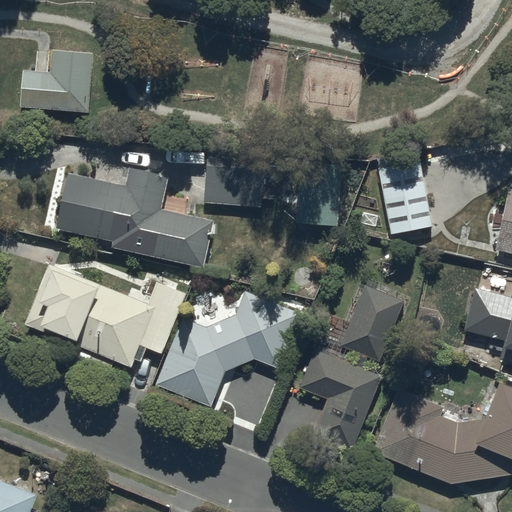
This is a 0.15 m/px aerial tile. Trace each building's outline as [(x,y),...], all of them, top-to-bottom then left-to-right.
[(88,110),(93,51),(53,46),(50,71),(41,70),(24,69),(20,105),(88,110)] [(419,152),(378,159),(390,232),(431,225),(419,152)] [(265,157),(206,153),(203,201),(262,205),(265,157)] [(150,255),(206,266),(216,218),(162,205),(167,176),(130,165),(125,182),(54,169),(43,226),(116,242),(112,255),(150,266),(150,255)] [(342,177),(297,174),(294,221),(339,224),(342,177)] [(511,187),(510,187),(495,245),(511,248),(511,187)] [(159,281),(153,301),(59,263),(40,297),(48,300),(41,319),(139,362),(146,345),(162,350),(187,292),(159,281)] [(511,295),(511,296),(475,285),(466,327),(503,338),(499,354),(511,358),(511,295)] [(317,348),(300,388),(327,399),(313,438),(352,453),(380,369),(366,364),(369,355),(379,360),(402,301),(368,286),(343,346),(359,352),(353,362),(317,348)] [(184,316),(158,386),(210,404),(227,367),(257,356),(279,367),(300,309),(248,290),(240,311),(209,325),(184,316)] [(398,386),(371,449),(452,482),(511,470),(511,380),(500,376),(483,417),(459,421),(441,413),(444,406),(398,386)] [(29,511),(37,495),(0,478),(0,511),(29,511)]
